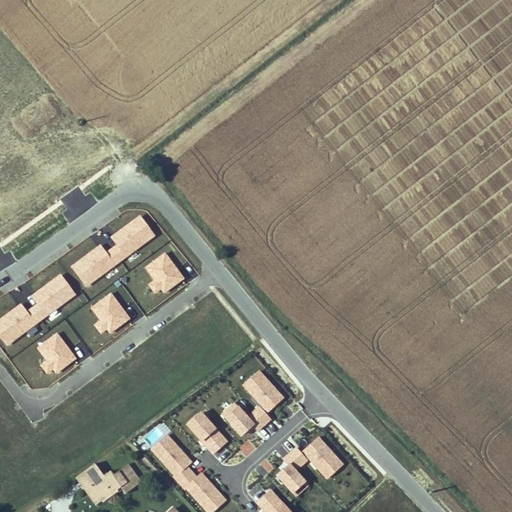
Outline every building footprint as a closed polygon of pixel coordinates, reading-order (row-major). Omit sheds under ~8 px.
[(105,254),(100,246),(71,266),(86,286),(104,273),(108,279),(118,271),(114,265),(126,256),(130,262),(141,255),(136,248),(153,236),(139,217),(111,237),(117,245),(105,254)] [(187,279),(169,256),(153,267),(160,277),(155,281),(162,291),(168,286),(172,291),(187,279)] [(21,305),(0,318),(0,336),(5,345),(24,332),(28,338),(38,331),(34,324),(46,315),(50,321),(61,314),(56,307),(74,295),(61,276),(31,295),(37,304),(26,312),(21,305)] [(136,316),(119,293),(103,305),(109,314),(104,318),(111,329),(118,324),(121,328),(136,316)] [(77,361),(59,338),(43,349),(50,358),(44,363),(51,373),(58,368),(61,372),(77,361)] [(240,385),(266,413),(284,398),(258,369),(240,385)] [(233,401),(219,414),(239,437),(254,424),(233,401)] [(259,430),(270,420),(258,405),(246,415),(259,430)] [(199,410),(183,424),(211,455),(227,441),(199,410)] [(314,426),(333,446),(345,434),(326,415),(314,426)] [(188,466),(192,462),(166,433),(148,449),(204,511),(212,511),(226,500),(201,471),(196,475),(188,466)] [(317,436),(300,451),(326,480),(344,464),(317,436)] [(296,448),(271,473),(296,498),(309,484),(296,471),(308,460),(296,448)] [(125,494),(140,483),(127,464),(112,475),(110,471),(103,476),(94,463),(76,477),(85,489),(91,485),(102,499),(104,502),(121,489),(125,494)] [(102,499),(91,485),(85,489),(96,503),(102,499)] [(254,502),(262,511),(291,511),(269,488),(254,502)]
